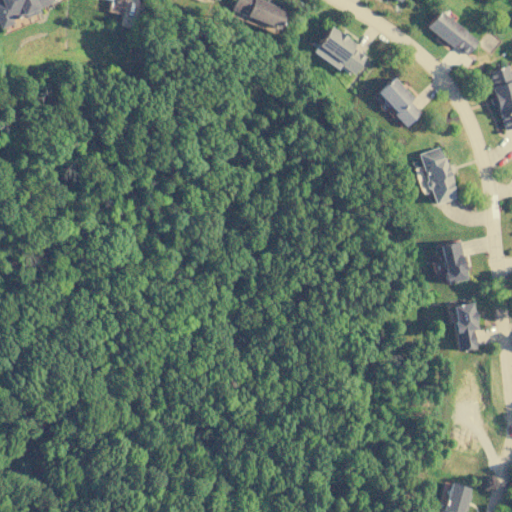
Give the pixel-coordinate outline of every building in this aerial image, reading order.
[(0,0),(0,27),(12,23),(10,18),(20,14),(20,15),(50,5),(48,0),(0,0)] [(108,0),(106,11),(121,13),(123,0),(108,0)] [(282,9),(258,0),(232,0),(228,10),(275,28),(282,9)] [(424,25),(463,56),(475,40),(436,10),(424,25)] [(334,68),(336,64),(351,74),(365,52),(325,27),(309,52),(334,68)] [(485,71),(491,97),(500,130),(511,127),(511,85),(506,65),(485,71)] [(390,77),(374,93),(404,125),(420,110),(390,77)] [(432,204),(454,196),(437,146),(415,153),(432,204)] [(464,278),(457,241),(436,245),(443,282),(464,278)] [(454,350),(472,347),(470,329),(474,329),(471,302),(449,304),(454,350)] [(439,509),(448,511),(461,511),(468,488),(447,481),(439,509)]
